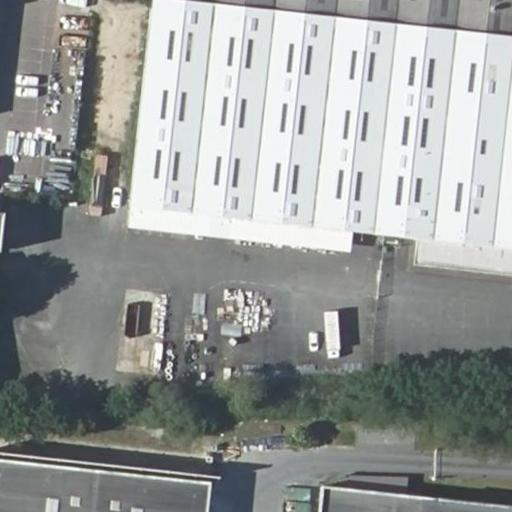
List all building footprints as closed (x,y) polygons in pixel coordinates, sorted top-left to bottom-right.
[(0,0),(0,252),(9,254),(13,215),(0,213),(0,0)] [(511,31),(217,0),(149,0),(128,200),(131,200),(354,224),(419,230),(416,258),(511,269),(511,31)] [(511,0),(217,0),(511,31),(511,0)] [(351,244),(354,224),(131,200),(129,220),(351,244)] [(199,511),(203,486),(0,464),(0,511),(199,511)] [(511,511),(511,507),(314,487),(311,511),(511,511)]
